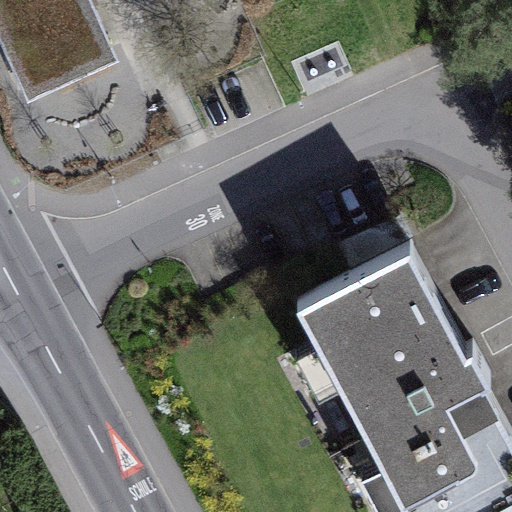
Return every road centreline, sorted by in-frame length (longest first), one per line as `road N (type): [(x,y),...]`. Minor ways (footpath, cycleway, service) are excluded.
road 1 (residential): [(14,288),(398,119),(459,132),(511,227)]
road 2 (tertiary): [(135,511),(14,288)]
